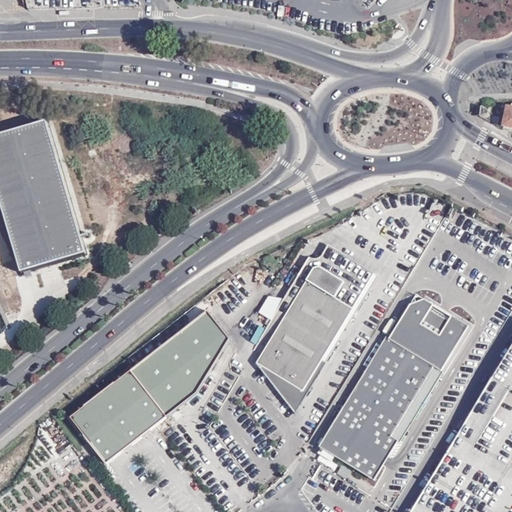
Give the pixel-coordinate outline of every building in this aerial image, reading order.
[(511,106),(507,105),(503,125),(511,127),(511,106)] [(0,135),(0,196),(22,273),(87,254),(48,122),(0,135)] [(457,223),(446,216),(417,266),(428,272),(435,260),(457,223)] [(511,236),(506,233),(494,253),(501,257),(508,244),(511,246),(511,236)] [(310,258),(253,350),(257,363),(295,414),(379,274),(329,245),(318,260),(310,258)] [(394,270),(404,276),(411,265),(401,259),(394,270)] [(432,368),(440,372),(467,326),(452,316),(449,320),(430,310),(431,307),(422,301),(410,307),(388,341),(385,339),(319,448),(334,457),(343,463),(353,469),(373,481),(397,442),(390,438),(432,368)] [(130,372),(165,418),(196,394),(227,340),(205,312),(130,372)] [(257,342),(264,329),(258,326),(251,339),(257,342)] [(511,511),(511,347),(412,511),(511,511)] [(442,373),(440,372),(432,368),(390,438),(397,442),(399,443),(442,373)] [(106,464),(165,418),(130,372),(70,419),(106,464)] [(334,457),(319,448),(317,453),(319,455),(317,460),(335,470),(339,465),(332,461),(334,457)] [(423,455),(411,449),(396,475),(408,481),(423,455)] [(353,469),(343,463),(337,473),(347,479),(353,469)]
